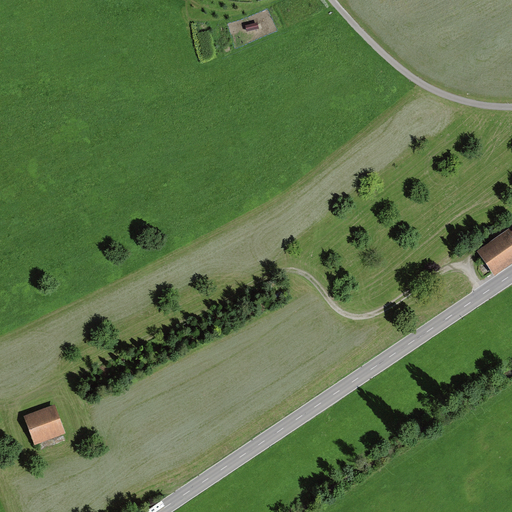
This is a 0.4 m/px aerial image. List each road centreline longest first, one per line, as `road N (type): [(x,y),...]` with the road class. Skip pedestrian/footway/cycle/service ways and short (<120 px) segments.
road 1 (track): [(0,398),(25,400),(284,271),(318,284),(342,313),(385,311),(458,261),(483,294)]
road 2 (tertiary): [(511,274),(159,511)]
